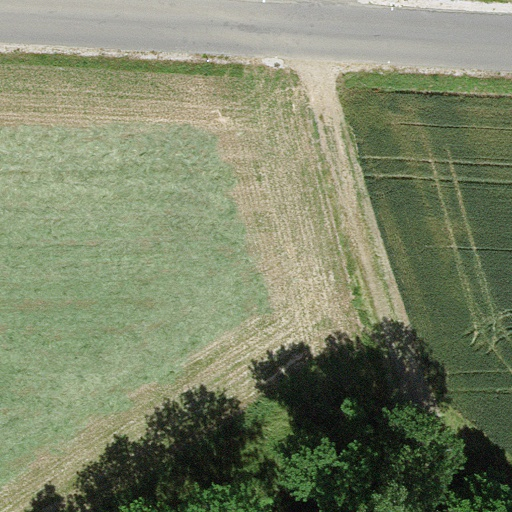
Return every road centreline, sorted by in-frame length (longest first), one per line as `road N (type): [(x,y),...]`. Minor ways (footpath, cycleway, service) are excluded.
road 1 (track): [(414,511),(421,445),(314,81),(315,0)]
road 2 (tertiary): [(0,8),(511,37)]
